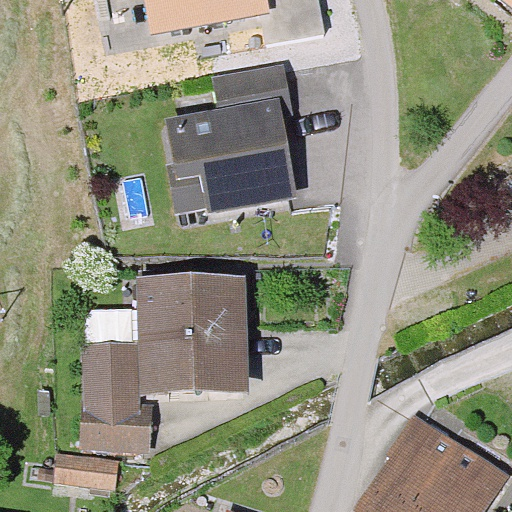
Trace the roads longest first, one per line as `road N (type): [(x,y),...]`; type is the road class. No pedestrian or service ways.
road 1 (residential): [(324,511),(391,220)]
road 2 (unclassified): [(391,220),(370,68),(350,0)]
road 3 (residential): [(391,220),(511,83)]
